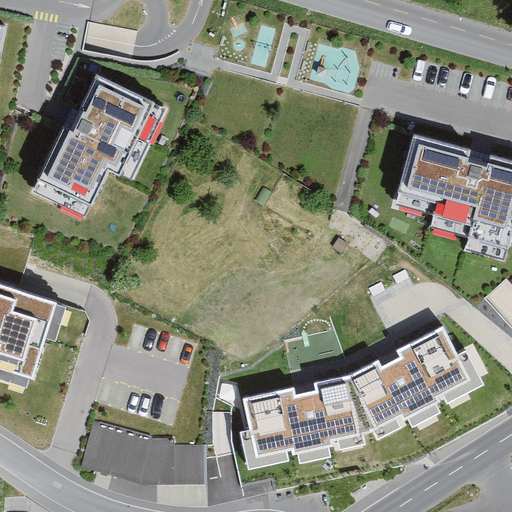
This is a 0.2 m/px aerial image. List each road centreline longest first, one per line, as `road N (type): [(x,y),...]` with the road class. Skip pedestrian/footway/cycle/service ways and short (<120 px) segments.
road 1 (secondary): [(338,0),(511,51)]
road 2 (secondary): [(394,511),(511,433)]
road 3 (residential): [(111,511),(0,449)]
